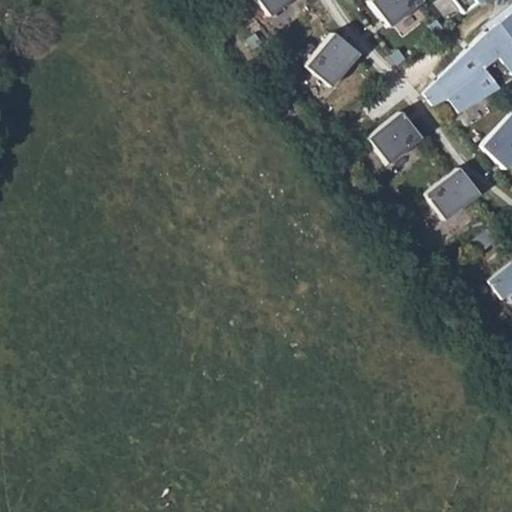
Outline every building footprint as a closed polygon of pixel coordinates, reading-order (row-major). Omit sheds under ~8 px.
[(287,0),(257,0),(269,15),(287,0)] [(422,0),(368,0),(389,26),(422,0)] [(447,0),(458,14),(476,0),(447,0)] [(511,5),(479,31),(418,93),(428,106),(442,98),(453,113),(511,75),(511,5)] [(358,52),(332,31),(305,64),(331,85),(358,52)] [(421,136),(400,110),(366,137),(387,163),(421,136)] [(511,110),(480,144),(504,168),(511,159),(511,110)] [(478,191),(458,164),(424,191),(445,217),(478,191)] [(511,260),(488,279),(502,298),(511,289),(511,260)]
